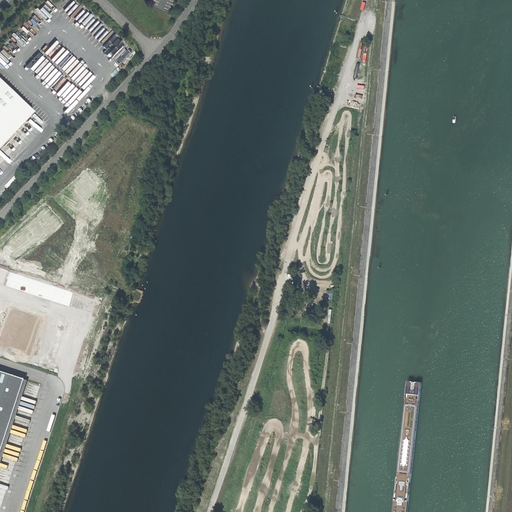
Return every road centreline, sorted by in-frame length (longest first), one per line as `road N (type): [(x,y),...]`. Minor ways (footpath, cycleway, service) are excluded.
road 1 (unclassified): [(0,217),(143,68),(195,0)]
road 2 (track): [(340,98),(288,276)]
